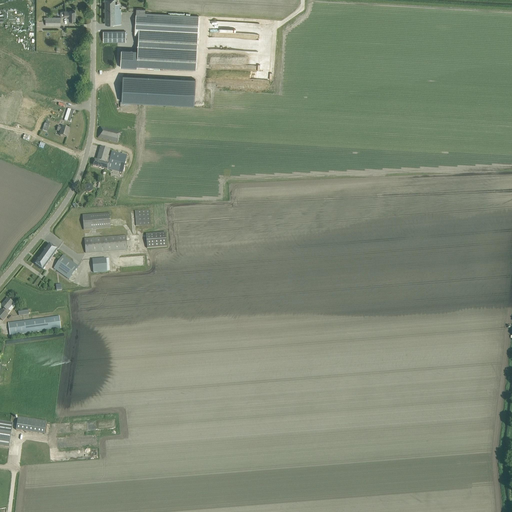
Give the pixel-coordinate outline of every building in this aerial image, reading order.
[(105,0),(105,24),(121,24),(121,8),(115,8),(115,0),(105,0)] [(146,9),(136,9),(135,34),(139,34),(138,43),(197,47),(197,38),(199,16),(145,13),(146,9)] [(70,11),(61,11),(61,16),(69,16),(69,20),(75,20),(75,11),(70,11)] [(45,19),(45,26),(61,25),(61,17),(44,17),(44,19),(45,19)] [(233,32),(249,33),(249,23),(231,22),(231,29),(234,29),(233,32)] [(103,31),(103,42),(126,41),(126,31),(103,31)] [(258,50),(259,38),(209,36),(208,48),(258,50)] [(137,65),(196,68),(197,47),(138,43),(138,50),(137,65)] [(0,76),(56,95),(61,83),(38,75),(44,59),(33,56),(29,70),(0,60),(0,76)] [(48,73),(62,78),(67,63),(53,58),(48,73)] [(123,76),(122,101),(194,105),(195,79),(123,76)] [(0,83),(0,116),(43,131),(46,121),(43,120),(44,116),(54,119),(53,122),(58,124),(64,106),(0,83)] [(68,109),(64,121),(70,123),(74,111),(68,109)] [(69,130),(65,128),(59,127),(58,130),(62,132),(60,136),(67,138),(69,130)] [(98,138),(117,143),(120,132),(101,127),(98,138)] [(168,131),(143,132),(143,141),(168,140),(168,131)] [(141,143),(141,132),(125,132),(125,143),(141,143)] [(100,147),(97,160),(95,160),(93,166),(107,170),(108,169),(111,170),(122,173),(127,156),(112,152),(110,157),(108,156),(110,150),(100,147)] [(198,150),(135,153),(135,164),(198,161),(198,150)] [(151,225),(149,210),(135,212),(136,226),(151,225)] [(83,216),(84,230),(111,228),(110,213),(83,216)] [(146,234),(147,248),(167,247),(166,233),(146,234)] [(127,250),(126,236),(85,239),(86,253),(127,250)] [(57,251),(58,250),(49,244),(35,264),(43,270),(44,268),(57,251)] [(63,255),(53,269),(69,280),(78,267),(63,255)] [(92,260),(93,273),(107,272),(106,258),(92,260)] [(14,304),(12,302),(8,299),(4,303),(5,303),(2,306),(1,306),(6,310),(4,312),(2,310),(0,312),(0,318),(3,321),(8,316),(8,315),(11,312),(9,310),(14,304)] [(61,329),(59,317),(9,323),(10,336),(61,329)] [(35,420),(18,417),(16,430),(33,433),(35,420)] [(13,424),(0,421),(0,445),(10,447),(11,441),(13,424)] [(41,458),(42,457),(42,456),(42,454),(42,452),(42,450),(41,448),(40,446),(38,445),(37,444),(34,443),(32,443),(30,443),(28,443),(27,444),(26,445),(25,446),(24,447),(23,448),(22,450),(22,452),(22,454),(22,456),(23,458),(23,459),(25,461),(26,462),(28,463),(31,464),(33,464),(35,463),(37,462),(39,461),(40,460),(41,458)]
